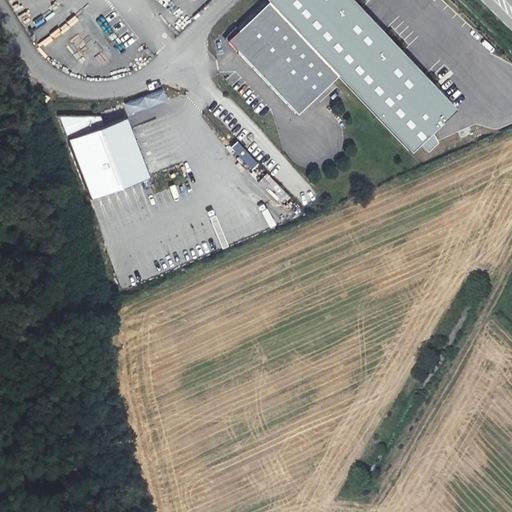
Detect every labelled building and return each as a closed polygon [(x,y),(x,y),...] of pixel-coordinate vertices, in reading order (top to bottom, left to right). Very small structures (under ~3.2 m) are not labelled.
[(450,105),(349,0),(267,0),(407,146),(450,105)] [(267,1),(226,38),(294,111),(333,74),(267,1)] [(88,198),(147,177),(125,118),(103,125),(100,116),(58,115),(88,198)] [(248,171),(256,166),(240,140),(232,145),(248,171)] [(258,182),(279,204),(288,195),(267,173),(258,182)] [(248,179),(237,189),(253,204),(263,194),(248,179)] [(293,181),(289,186),(299,196),(304,191),(293,181)] [(240,205),(255,219),(260,214),(245,200),(240,205)] [(259,210),(276,229),(286,218),(269,200),(259,210)]
